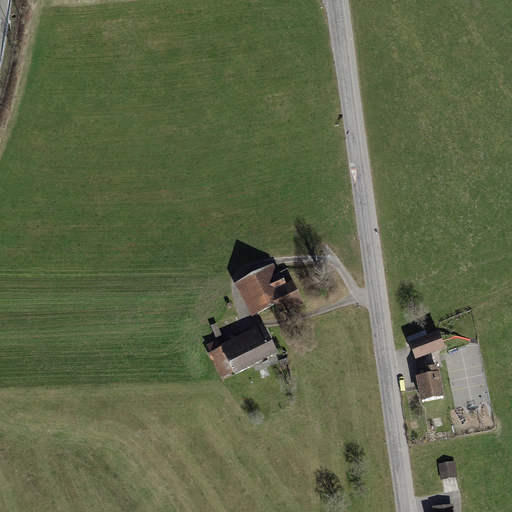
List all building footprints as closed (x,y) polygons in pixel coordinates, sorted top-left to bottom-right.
[(283,288),(272,268),(233,289),(250,322),(276,308),(282,318),(300,308),(288,286),(283,288)] [(277,357),(262,328),(218,351),(215,346),(204,351),(222,385),(277,357)] [(444,348),(439,335),(410,346),(415,359),(444,348)] [(437,368),(424,370),(425,377),(418,378),(422,402),(443,398),(438,374),(437,368)] [(454,465),(436,468),(438,485),(456,482),(454,465)]
